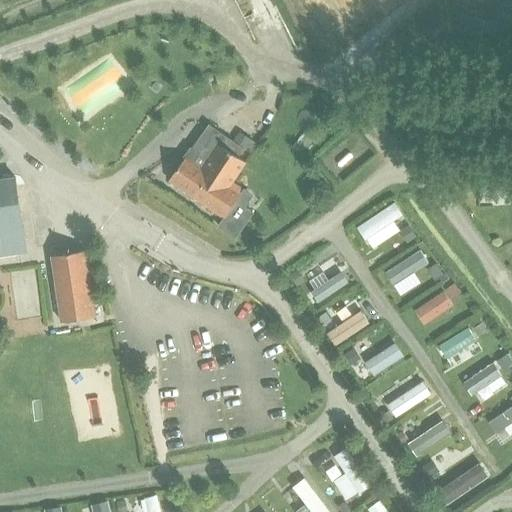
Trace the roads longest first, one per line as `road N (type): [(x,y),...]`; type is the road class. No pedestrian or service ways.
road 1 (track): [(511,69),(327,71)]
road 2 (track): [(327,71),(295,70),(258,55),(235,28),(182,0)]
road 3 (track): [(148,0),(0,54)]
